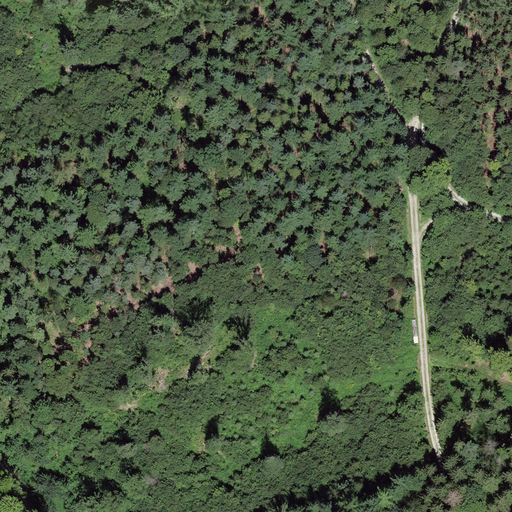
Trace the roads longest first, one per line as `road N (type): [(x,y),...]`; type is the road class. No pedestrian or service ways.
road 1 (track): [(468,511),(431,440),(407,150),(432,64),(462,0)]
road 2 (track): [(511,223),(466,206),(407,150),(346,0)]
